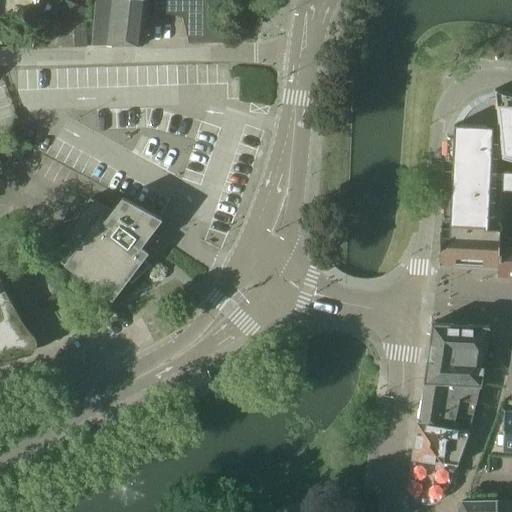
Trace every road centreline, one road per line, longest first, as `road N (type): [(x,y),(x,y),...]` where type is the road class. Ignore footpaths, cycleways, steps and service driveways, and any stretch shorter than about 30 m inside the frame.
road 1 (residential): [(0,58),(302,55)]
road 2 (residential): [(511,81),(463,85),(441,113),(419,277),(401,302)]
road 3 (residential): [(389,511),(401,302)]
road 4 (tertiary): [(150,369),(212,341),(261,287)]
road 5 (tertiary): [(239,264),(195,330),(150,369)]
road 6 (residential): [(106,394),(84,359),(29,369),(0,385)]
